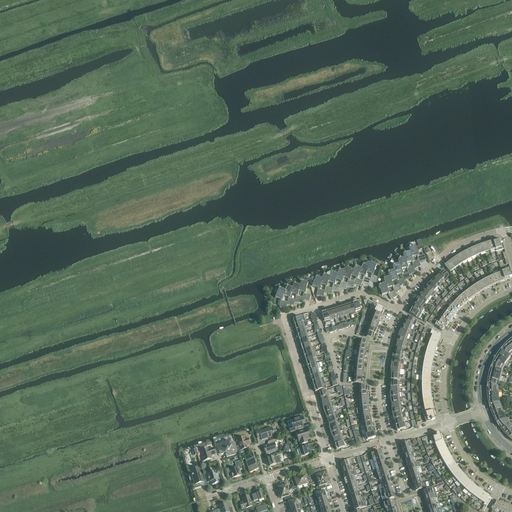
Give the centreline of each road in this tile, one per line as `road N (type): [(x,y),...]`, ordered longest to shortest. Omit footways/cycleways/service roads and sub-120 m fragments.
road 1 (residential): [(327,459),(284,319),(359,292),(397,309)]
road 2 (residential): [(448,422),(442,380),(456,332),(511,290)]
road 3 (residential): [(397,309),(436,259),(503,230)]
